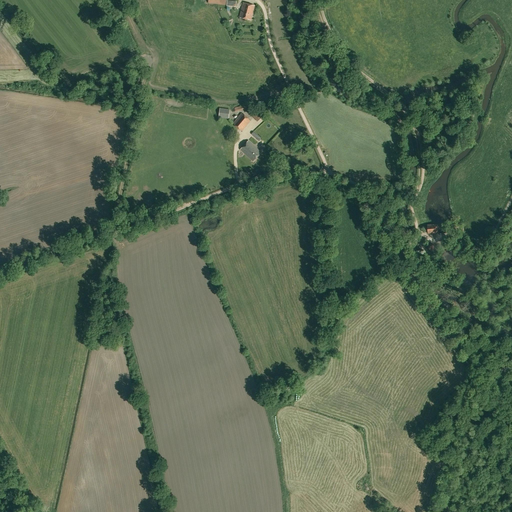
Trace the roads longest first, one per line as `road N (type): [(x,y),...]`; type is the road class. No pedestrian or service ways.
road 1 (unclassified): [(398,251),(368,194),(334,174),(275,173),(192,202)]
road 2 (track): [(122,0),(148,57),(114,232)]
road 3 (unclassified): [(511,453),(481,376),(398,251)]
road 4 (track): [(320,0),(350,60),(413,120),(423,155),(420,182)]
road 5 (track): [(0,269),(192,202)]
road 6 (unclassified): [(419,238),(449,234),(485,249),(511,198)]
